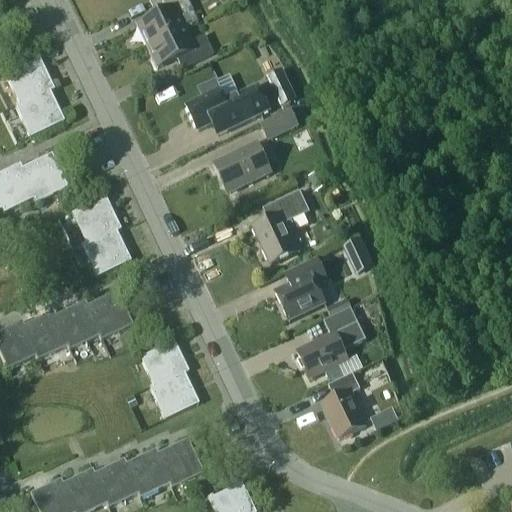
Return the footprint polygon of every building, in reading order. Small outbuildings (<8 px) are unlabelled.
[(142,50),(179,32),(193,25),(187,12),(181,0),(163,0),(146,8),(151,19),(132,28),(142,50)] [(179,32),(142,50),(152,71),(172,62),(177,73),(209,57),(200,38),(185,45),(179,32)] [(17,108),(47,94),(51,92),(37,62),(8,76),(6,73),(1,75),(15,105),(17,108)] [(266,80),(281,109),(296,102),(282,72),(266,80)] [(226,102),(221,90),(184,108),(197,135),(211,128),(217,140),(271,114),(258,87),(226,102)] [(17,108),(15,105),(11,107),(27,140),(61,123),(47,94),(17,108)] [(260,127),(268,144),(299,130),(291,113),(260,127)] [(274,171),(259,142),(211,165),(226,195),(274,171)] [(34,200),(30,202),(32,207),(65,192),(48,157),(20,170),(34,200)] [(34,200),(20,170),(19,166),(0,175),(0,208),(1,210),(0,210),(0,214),(0,216),(30,202),(34,200)] [(308,180),(315,194),(329,188),(322,173),(308,180)] [(266,221),(250,229),(268,267),(297,253),(283,224),(308,212),(298,191),(261,209),(266,221)] [(84,248),(113,234),(118,231),(104,201),(76,215),(75,213),(69,216),(83,246),(84,248)] [(84,248),(83,246),(80,247),(94,278),(127,262),(113,234),(84,248)] [(344,251),(357,278),(373,270),(360,243),(344,251)] [(288,288),(274,295),(288,324),(324,307),(315,288),(326,282),(315,260),(282,275),(288,288)] [(98,337),(97,338),(99,343),(131,328),(115,294),(84,309),(98,337)] [(330,319),(349,309),(345,302),(326,311),(330,319)] [(368,302),(356,309),(364,324),(376,318),(368,302)] [(98,337),(84,309),(82,304),(53,318),(67,347),(65,348),(67,352),(97,338),(98,337)] [(357,326),(349,310),(322,323),(329,337),(296,354),(309,381),(324,373),(338,366),(347,362),(344,355),(367,343),(358,325),(357,326)] [(67,347),(53,318),(51,313),(22,327),(36,356),(34,357),(36,362),(65,348),(67,347)] [(36,356),(22,327),(20,322),(0,331),(0,357),(4,365),(2,366),(4,372),(34,357),(36,356)] [(152,389),(184,374),(187,372),(173,343),(143,357),(142,354),(137,357),(151,386),(152,389)] [(338,366),(324,373),(330,385),(344,379),(339,368),(338,366)] [(152,389),(151,386),(147,389),(163,421),(198,404),(184,374),(152,389)] [(321,408),(338,443),(366,430),(350,398),(360,394),(352,378),(328,390),(334,402),(321,408)] [(137,408),(131,399),(124,403),(130,412),(137,408)] [(170,484),(166,486),(168,490),(201,473),(185,441),(156,456),(170,484)] [(170,484),(156,456),(154,452),(124,467),(138,494),(135,495),(137,501),(166,486),(170,484)] [(138,494),(124,467),(122,462),(93,477),(106,505),(104,506),(106,510),(135,495),(138,494)] [(106,505),(93,477),(90,473),(60,488),(72,511),(91,511),(104,506),(106,505)] [(199,487),(203,495),(215,489),(211,481),(199,487)] [(72,511),(60,488),(58,482),(29,496),(36,511),(72,511)] [(251,511),(239,485),(211,498),(209,497),(204,500),(209,511),(251,511)]
